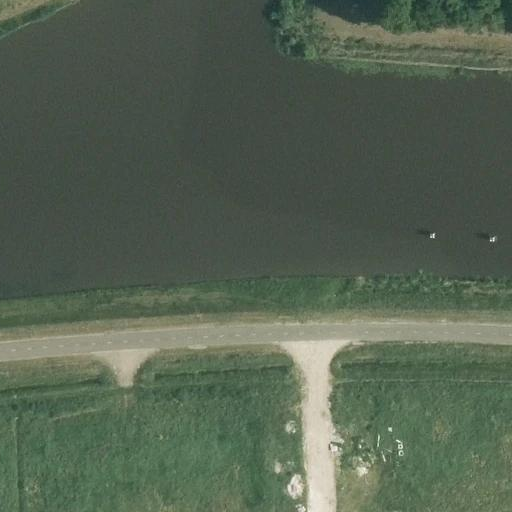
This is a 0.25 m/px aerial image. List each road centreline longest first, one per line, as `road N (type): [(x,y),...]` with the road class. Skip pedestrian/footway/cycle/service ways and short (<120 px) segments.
road 1 (unclassified): [(0,353),(307,331)]
road 2 (unclassified): [(307,331),(511,336)]
road 3 (residential): [(307,331),(317,511)]
